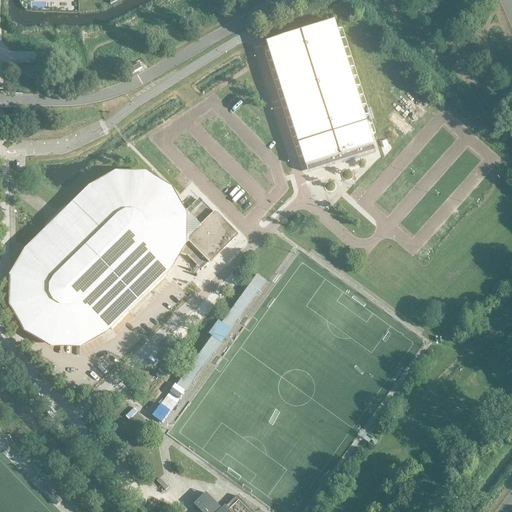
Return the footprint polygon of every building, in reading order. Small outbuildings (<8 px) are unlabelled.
[(376,153),(335,23),(267,44),(307,169),(309,174),(376,153)] [(168,265),(181,244),(181,222),(181,217),(168,194),(145,180),(118,180),(97,192),(98,196),(100,198),(97,201),(69,228),(39,257),(37,259),(36,261),(34,259),(30,258),(29,258),(17,279),(17,306),(30,329),(53,343),(80,343),(101,331),(100,327),(98,324),(100,327),(111,330),(129,313),(133,313),(149,297),(149,293),(167,275),(164,264),(168,265)] [(210,264),(238,236),(216,213),(214,214),(202,202),(192,212),(189,215),(202,228),(189,240),(197,249),(188,257),(202,271),(209,263),(210,264)] [(216,340),(226,327),(229,329),(264,281),(258,276),(222,325),(219,322),(210,335),(213,338),(178,387),(184,391),(219,342),(216,340)] [(156,411),(167,418),(172,410),(162,403),(156,411)] [(45,493),(56,507),(62,502),(51,488),(45,493)] [(224,511),(222,510),(221,511),(215,506),(217,504),(207,494),(195,505),(201,511),(224,511)]
